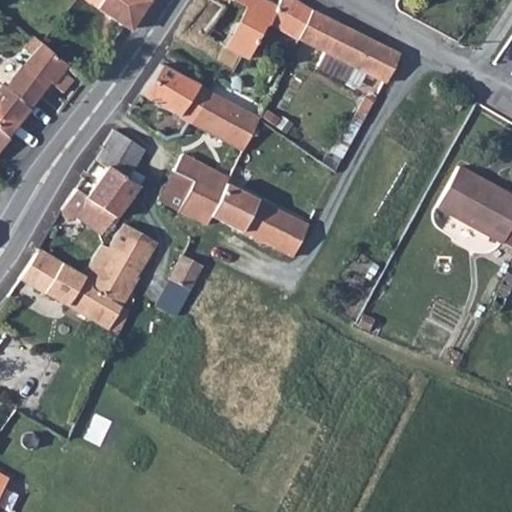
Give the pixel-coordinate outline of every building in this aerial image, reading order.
[(92,0),(87,7),(122,29),(142,0),(92,0)] [(195,35),(198,30),(215,8),(201,0),(199,0),(183,28),(195,35)] [(220,0),(219,1),(239,14),(249,0),(220,0)] [(258,28),(259,25),(268,7),(257,0),(249,0),(239,14),(237,17),(258,28)] [(271,0),(268,7),(259,25),(289,39),(304,9),(286,0),(271,0)] [(239,14),(219,1),(215,8),(198,30),(195,35),(217,47),(237,17),(239,14)] [(304,9),(289,39),(312,51),(355,73),(375,83),(391,54),(362,39),(304,9)] [(241,54),(244,50),(254,33),(258,28),(237,17),(217,47),(231,56),(238,59),(241,54)] [(33,44),(13,68),(0,86),(0,133),(56,63),(33,44)] [(355,73),(312,51),(305,65),(347,87),(355,73)] [(132,94),(181,122),(199,90),(152,64),(132,94)] [(232,151),(251,119),(199,90),(181,122),(232,151)] [(135,148),(105,130),(98,142),(96,145),(99,147),(90,161),(100,167),(117,179),(123,170),(135,148)] [(168,166),(190,180),(207,189),(214,193),(203,214),(282,257),(298,224),(217,183),(220,178),(174,155),(168,166)] [(153,196),(175,207),(190,180),(168,166),(153,196)] [(435,206),(500,242),(511,221),(511,196),(508,194),(507,196),(483,183),(485,181),(457,166),(435,206)] [(79,197),(70,190),(55,215),(55,218),(58,222),(61,223),(65,223),(66,222),(80,231),(83,228),(98,238),(133,176),(123,170),(117,179),(100,167),(79,197)] [(207,189),(190,180),(175,207),(173,211),(190,218),(192,214),(207,189)] [(199,212),(203,214),(214,193),(207,189),(192,214),(196,216),(199,212)] [(192,214),(190,218),(189,220),(194,223),(197,223),(200,218),(196,216),(192,214)] [(98,331),(133,269),(149,241),(119,223),(82,282),(58,268),(41,297),(98,331)] [(12,280),(41,297),(58,268),(33,254),(12,280)] [(184,290),(197,268),(177,254),(164,278),(184,290)]
